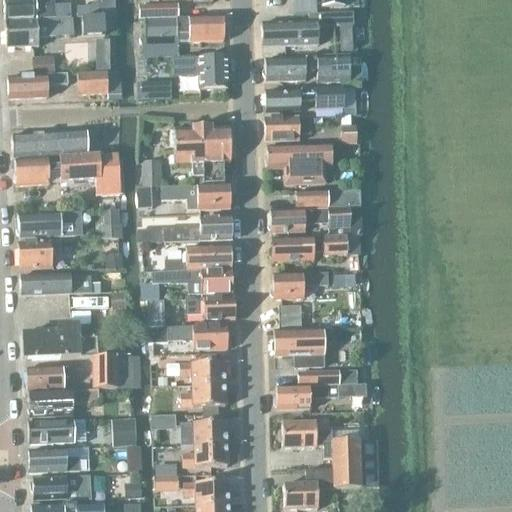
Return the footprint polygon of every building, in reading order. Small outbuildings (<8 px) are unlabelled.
[(2,0),(4,23),(53,20),(52,12),(36,13),(35,3),(50,2),(50,0),(2,0)] [(321,0),(322,9),(344,8),(343,0),(321,0)] [(87,8),(72,9),(73,20),(88,19),(87,8)] [(140,22),(144,22),(175,21),(174,9),(140,10),(140,22)] [(308,16),(308,17),(308,24),(260,26),(261,50),(317,48),(317,29),(353,28),(352,15),(308,16)] [(144,22),(145,41),(145,42),(177,41),(177,35),(188,35),(189,45),(222,44),(222,40),(225,38),(225,33),(222,30),(222,19),(175,21),(144,22)] [(81,21),(82,39),(104,38),(103,20),(81,21)] [(4,24),(5,51),(37,49),(37,40),(73,38),(72,21),(4,24)] [(145,41),(140,41),(140,62),(171,61),(178,61),(177,41),(145,42),(145,41)] [(337,48),(320,49),(321,60),(337,60),(337,48)] [(56,73),(56,54),(32,54),(32,73),(56,73)] [(171,61),(171,66),(172,79),(198,78),(199,92),(227,91),(226,59),(178,61),(171,61)] [(348,60),(315,61),(263,62),(264,71),(261,76),(264,81),(264,85),(304,83),(304,73),(316,72),(316,85),(349,84),(348,60)] [(77,98),(107,96),(106,75),(76,77),(77,98)] [(7,80),(8,102),(46,100),(46,89),(67,88),(66,77),(45,78),(7,80)] [(170,85),(138,86),(138,102),(170,101),(170,85)] [(264,98),(263,103),(265,107),(265,116),(299,115),(299,103),(315,103),(315,113),(343,112),(342,91),(314,92),(314,93),(310,93),(264,94),(264,98)] [(298,137),(310,136),(310,119),(263,121),(264,145),(298,144),(298,137)] [(111,141),(111,120),(90,120),(90,140),(111,141)] [(211,147),(211,129),(190,130),(173,131),(174,168),(191,167),(191,180),(202,179),(201,156),(204,156),(203,147),(211,147)] [(204,156),(201,156),(202,179),(203,188),(213,188),(212,166),(229,166),(228,129),(211,129),(211,147),(203,147),(204,156)] [(10,138),(12,161),(87,157),(86,134),(10,138)] [(283,171),(284,187),(325,186),(324,170),(331,170),(330,147),(266,149),(266,158),(265,160),(265,166),(266,168),(266,172),(283,171)] [(14,174),(13,177),(13,183),(15,185),(15,189),(48,187),(48,185),(60,184),(94,182),(95,198),(119,197),(117,157),(14,163),(14,174)] [(160,163),(141,163),(141,190),(160,189),(160,163)] [(181,189),(160,190),(160,203),(186,202),(186,213),(196,213),(229,212),(229,209),(231,206),(231,201),(228,198),(228,188),(181,189)] [(295,195),(295,211),(327,210),(327,194),(295,195)] [(327,212),(327,226),(327,231),(349,231),(349,211),(327,212)] [(304,235),(303,227),(303,225),(311,224),(311,227),(327,226),(327,212),(319,212),(269,213),(269,221),(267,224),(267,230),(270,232),(270,236),(304,235)] [(75,231),(75,215),(17,218),(17,228),(16,230),(16,236),(18,238),(18,241),(59,239),(59,232),(75,231)] [(199,230),(162,231),(163,245),(230,243),(229,235),(231,232),(231,227),(229,224),(229,221),(199,222),(199,230)] [(322,258),(346,257),(346,239),(322,240),(322,258)] [(270,250),(268,252),(268,259),(270,261),(271,264),(313,263),(312,240),(269,242),(270,250)] [(49,244),(17,246),(18,272),(51,271),(50,253),(60,252),(60,243),(49,244)] [(230,249),(186,250),(186,263),(163,263),(164,274),(230,271),(230,267),(232,265),(232,260),(230,258),(230,249)] [(231,283),(230,272),(185,274),(169,275),(170,285),(170,286),(200,285),(200,297),(231,296),(231,293),(233,291),(233,285),(231,283)] [(169,275),(151,275),(151,285),(170,285),(169,275)] [(327,276),(302,276),(302,277),(271,278),(271,288),(269,290),(269,297),(272,300),(272,303),(302,302),(302,290),(327,289),(327,276)] [(89,279),(69,280),(69,277),(19,279),(20,299),(70,297),(90,296),(89,279)] [(330,278),(331,291),(343,290),(342,277),(330,278)] [(234,323),(233,300),(184,302),(184,318),(203,317),(203,324),(234,323)] [(74,303),(75,319),(91,318),(90,302),(74,303)] [(161,304),(148,304),(149,329),(162,329),(161,304)] [(302,308),(277,308),(278,334),(303,333),(302,308)] [(25,362),(96,358),(124,357),(123,339),(95,341),(78,342),(78,327),(71,327),(57,328),(57,334),(24,336),(25,362)] [(225,328),(146,331),(147,346),(166,346),(166,344),(192,343),(192,353),(226,352),(226,349),(228,348),(228,338),(226,338),(225,328)] [(307,333),(303,333),(278,334),(273,334),(273,344),(271,347),(271,354),(274,356),(274,359),(294,359),(294,371),(323,370),(323,346),(334,345),(333,332),(307,333)] [(117,391),(116,359),(92,359),(93,391),(117,391)] [(191,380),(191,388),(223,387),(223,365),(191,366),(191,367),(178,367),(179,380),(191,380)] [(42,370),(26,371),(26,381),(25,383),(26,389),(27,391),(27,394),(63,392),(62,380),(67,380),(67,370),(62,370),(42,370)] [(297,376),(298,388),(339,387),(339,374),(297,376)] [(223,387),(191,388),(192,397),(179,397),(180,410),(192,410),(224,409),(223,387)] [(349,388),(337,388),(337,400),(349,400),(349,388)] [(329,389),(275,390),(275,398),(273,401),(273,407),(276,410),(276,413),(310,412),(309,401),(330,401),(329,389)] [(98,406),(97,392),(70,393),(27,395),(28,407),(26,412),(28,416),(28,420),(71,419),(70,408),(98,406)] [(159,419),(151,419),(152,429),(160,429),(159,419)] [(27,425),(28,447),(64,446),(64,445),(73,444),(72,423),(27,425)] [(193,440),(193,448),(225,447),(225,425),(192,426),(192,427),(180,427),(181,440),(193,440)] [(332,492),(333,492),(360,491),(359,443),(331,444),(331,434),(315,434),(315,425),(281,426),(282,452),(315,451),(315,449),(323,449),(323,462),(331,461),(331,472),(332,492)] [(225,447),(193,448),(193,457),(181,457),(182,470),(194,470),(226,469),(225,447)] [(137,474),(136,449),(123,449),(123,475),(137,474)] [(28,453),(29,476),(78,474),(78,460),(65,461),(65,452),(28,453)] [(175,468),(164,468),(165,480),(175,479),(175,468)] [(283,511),(307,511),(317,511),(316,493),(332,492),(331,472),(304,472),(305,486),(283,487),(283,511)] [(32,495),(32,503),(65,502),(66,506),(89,505),(89,500),(88,478),(31,481),(31,484),(30,486),(29,486),(30,493),(32,495)] [(163,480),(154,480),(154,493),(163,493),(163,480)] [(195,500),(195,508),(227,507),(227,485),(194,486),(194,487),(182,487),(183,500),(195,500)]
